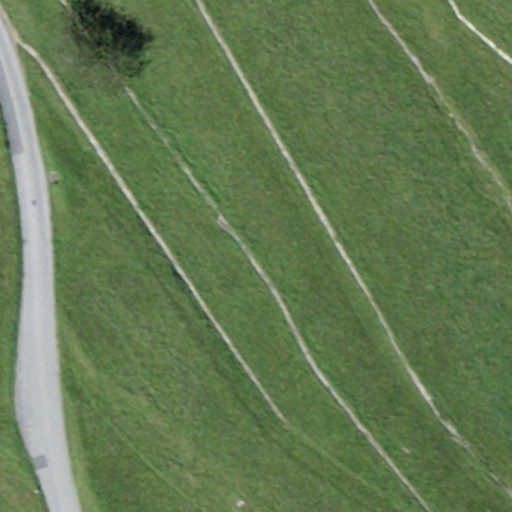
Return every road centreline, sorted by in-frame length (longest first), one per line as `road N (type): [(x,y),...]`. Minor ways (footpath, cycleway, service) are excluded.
road 1 (track): [(393,511),(336,483),(197,327),(79,137),(13,63)]
road 2 (unclassified): [(0,14),(49,201),(62,473),(74,511)]
